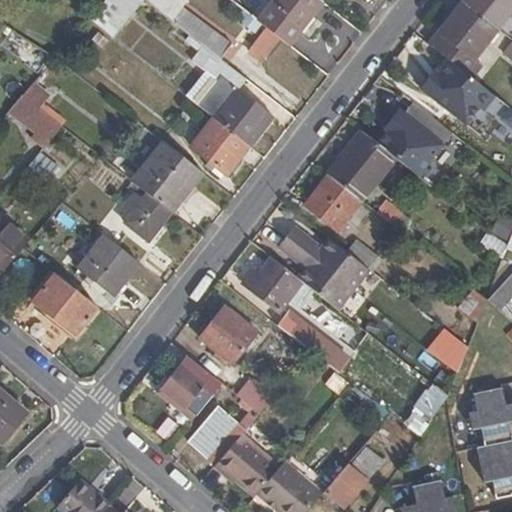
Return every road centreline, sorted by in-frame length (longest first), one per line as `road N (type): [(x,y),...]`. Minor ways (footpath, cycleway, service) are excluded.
road 1 (residential): [(90,412),(418,0)]
road 2 (residential): [(90,412),(207,511)]
road 3 (residential): [(0,498),(90,412)]
